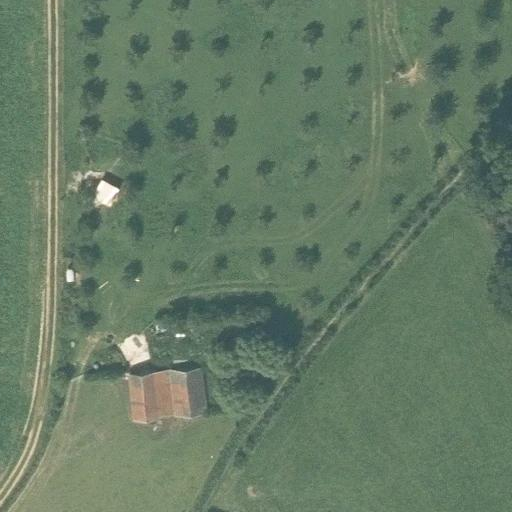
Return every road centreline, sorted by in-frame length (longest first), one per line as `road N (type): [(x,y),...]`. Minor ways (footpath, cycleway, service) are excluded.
road 1 (track): [(0,502),(42,424),(52,0)]
road 2 (track): [(202,511),(304,356),(460,178)]
